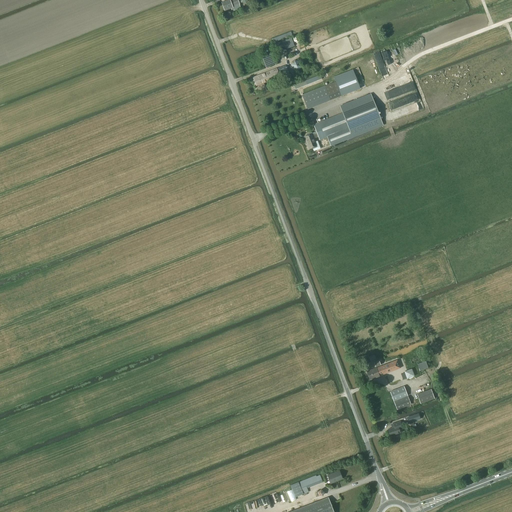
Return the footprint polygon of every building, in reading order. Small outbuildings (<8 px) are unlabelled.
[(237,0),(228,0),(222,2),(225,11),(231,8),(232,10),(233,9),(234,10),(241,8),(237,0)] [(291,32),(273,39),(274,42),(292,35),(291,32)] [(291,38),(275,44),(278,51),(294,46),(291,38)] [(273,53),(262,57),(266,67),(278,63),(273,53)] [(294,60),(291,65),(293,70),(299,70),(302,66),(300,61),(294,60)] [(289,74),(286,65),(253,78),(256,86),(258,85),(264,83),(280,77),(289,74)] [(303,94),(302,95),(308,109),(341,96),(360,88),(353,70),(334,77),(336,82),(303,94)] [(320,75),(294,85),(295,90),(322,79),(320,75)] [(261,89),(262,92),(267,91),(264,84),(264,83),(258,85),(259,86),(257,87),(258,90),(261,89)] [(312,133),(305,137),(309,149),(317,146),(314,139),(318,137),(319,140),(327,137),(331,145),(383,125),(371,94),(340,105),(343,114),(314,125),(317,133),(313,135),(312,133)] [(369,380),(401,368),(398,360),(366,372),(369,380)] [(425,361),(417,364),(420,371),(428,368),(425,361)] [(412,369),(404,371),(407,379),(414,376),(412,369)] [(394,373),(386,376),(389,384),(396,382),(397,381),(396,377),(394,373)] [(394,401),(408,396),(404,386),(391,391),(394,401)] [(428,390),(417,394),(421,404),(435,399),(431,389),(428,390)] [(394,402),(396,407),(397,410),(411,404),(408,396),(394,402)] [(418,413),(407,417),(409,423),(420,419),(418,413)] [(390,437),(400,433),(399,429),(402,428),(400,421),(391,425),(392,428),(388,430),(390,437)] [(342,479),(339,471),(328,476),(331,483),(342,479)] [(306,479),(291,485),(296,497),(303,494),(302,489),(322,481),(320,475),(316,476),(316,475),(309,478),(311,482),(308,483),(306,479)] [(287,492),(292,502),(296,499),(292,490),(287,492)] [(333,511),(328,497),(289,511),(333,511)]
